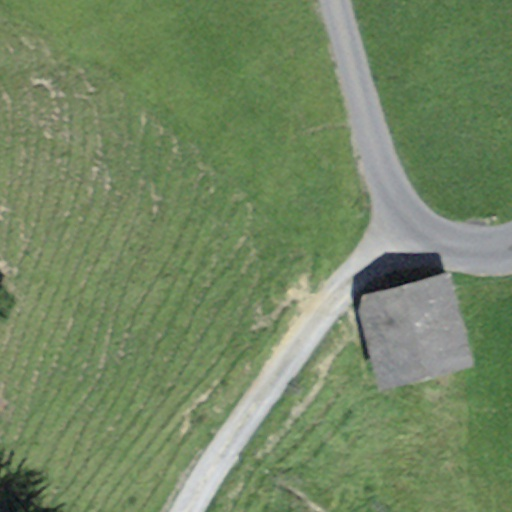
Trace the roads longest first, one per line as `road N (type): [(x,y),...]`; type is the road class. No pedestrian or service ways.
road 1 (track): [(183,511),(279,389),(399,207)]
road 2 (unclassified): [(335,0),(378,164),(399,207),(443,241),(511,246)]
